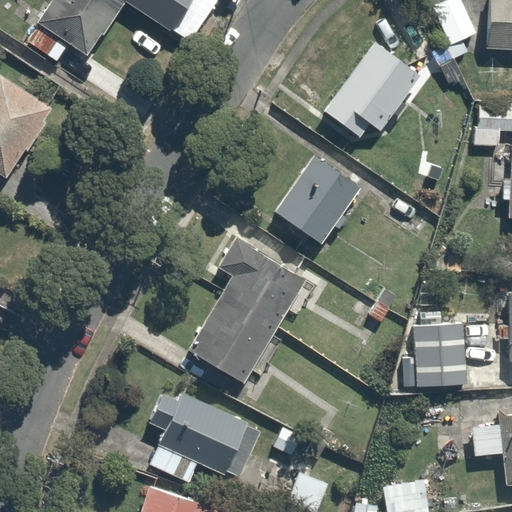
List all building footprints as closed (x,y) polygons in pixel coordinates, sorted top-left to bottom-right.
[(20,0),(9,17),(55,48),(87,0),(20,0)] [(457,0),(424,0),(441,41),(426,47),(432,63),(466,49),(460,34),(470,30),(457,0)] [(511,0),(477,0),(476,43),(511,44),(511,0)] [(373,123),(408,65),(362,37),(326,95),(317,109),(354,132),(363,117),(373,123)] [(0,136),(23,103),(0,87),(0,136)] [(511,104),(469,102),(468,125),(467,141),(496,143),(496,127),(511,127),(511,104)] [(511,138),(508,138),(507,168),(495,168),(495,197),(507,197),(506,232),(511,232),(511,138)] [(311,238),(348,179),(304,152),(267,211),(311,238)] [(234,378),(293,271),(242,243),(230,236),(214,265),(226,272),(183,349),(234,378)] [(511,272),(498,272),(496,355),(511,355),(511,272)] [(459,314),(404,319),(407,356),(398,357),(399,377),(464,372),(459,314)] [(150,380),(129,432),(152,442),(145,459),(180,474),(187,457),(233,475),(258,415),(176,381),(172,389),(150,380)] [(511,401),(495,402),(495,418),(465,419),(465,449),(496,448),(496,472),(511,472),(511,401)] [(323,483),(293,472),(284,500),(314,510),(323,483)] [(248,511),(138,479),(128,511),(248,511)]
